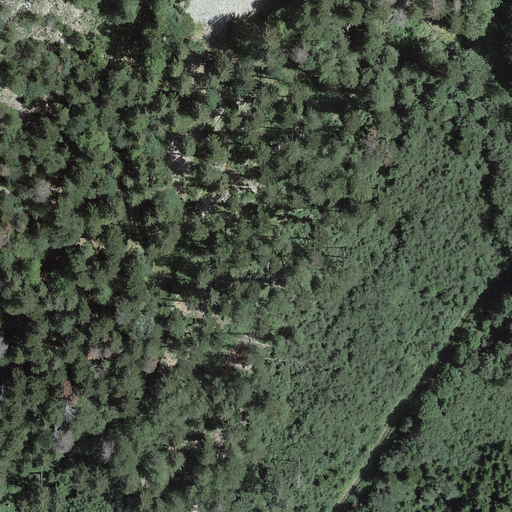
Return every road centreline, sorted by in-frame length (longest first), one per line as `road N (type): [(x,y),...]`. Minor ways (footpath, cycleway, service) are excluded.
road 1 (track): [(0,492),(24,467),(114,419),(144,390),(215,96)]
road 2 (track): [(336,511),(474,306),(511,268)]
